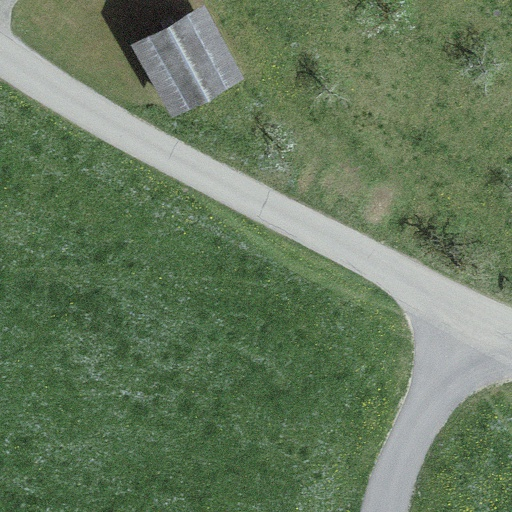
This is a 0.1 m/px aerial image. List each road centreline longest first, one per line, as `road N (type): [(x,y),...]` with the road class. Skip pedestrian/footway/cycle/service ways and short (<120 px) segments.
road 1 (unclassified): [(0,50),(136,134),(476,315)]
road 2 (unclassified): [(380,511),(476,315)]
